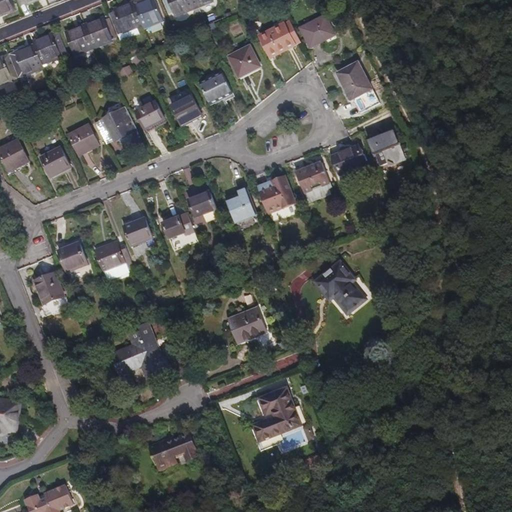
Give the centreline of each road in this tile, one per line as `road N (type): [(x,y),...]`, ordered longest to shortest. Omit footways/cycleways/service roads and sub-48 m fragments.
road 1 (residential): [(210,155),(295,102),(321,110),(328,130),(309,146),(243,161)]
road 2 (residential): [(46,211),(210,155)]
road 3 (residential): [(20,274),(68,424)]
